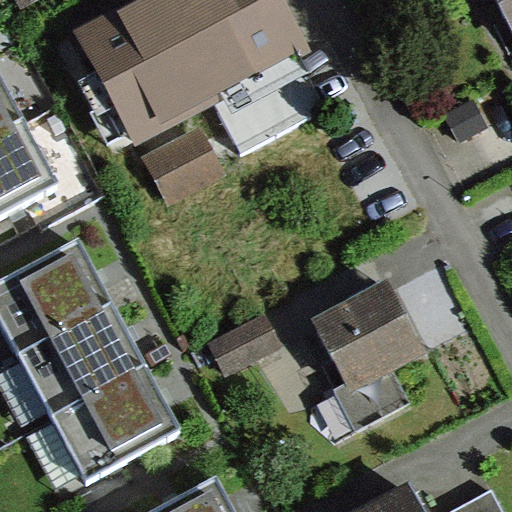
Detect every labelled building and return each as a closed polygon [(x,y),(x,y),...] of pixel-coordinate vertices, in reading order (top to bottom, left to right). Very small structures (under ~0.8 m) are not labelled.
[(137,0),(72,36),(136,151),(311,55),(280,0),(137,0)] [(511,0),(493,0),(511,37),(511,0)] [(0,142),(24,129),(0,85),(0,142)] [(474,102),(445,118),(460,145),(489,129),(474,102)] [(0,223),(58,192),(24,129),(0,142),(0,223)] [(206,131),(141,164),(165,212),(230,179),(206,131)] [(0,293),(0,327),(20,365),(113,316),(78,252),(0,293)] [(438,351),(473,334),(448,285),(414,302),(438,351)] [(387,289),(312,330),(344,389),(334,395),(358,439),(413,410),(396,379),(427,363),(387,289)] [(266,315),(206,347),(223,379),(283,348),(266,315)] [(145,377),(113,316),(20,365),(52,427),(145,377)] [(179,441),(145,377),(52,427),(86,491),(179,441)] [(173,511),(231,511),(218,488),(173,511)] [(419,511),(408,491),(368,511),(419,511)] [(501,511),(492,493),(456,511),(501,511)]
